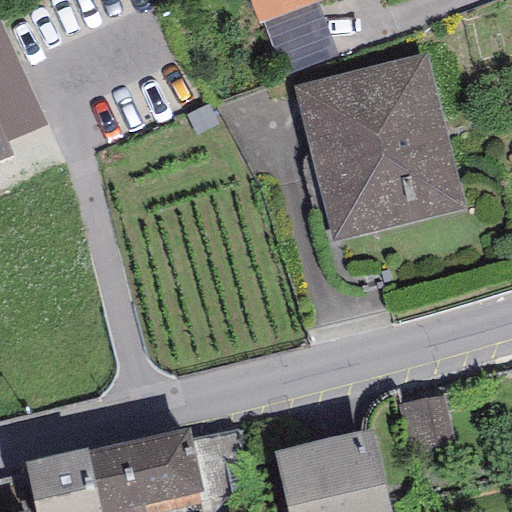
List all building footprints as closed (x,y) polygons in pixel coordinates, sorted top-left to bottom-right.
[(250,0),(259,23),(315,1),(318,0),(250,0)] [(337,58),(315,1),(259,23),(281,79),(337,58)] [(0,20),(0,127),(6,142),(45,126),(0,20)] [(425,52),(291,86),(331,242),(465,208),(425,52)] [(0,161),(12,156),(6,142),(0,127),(0,161)] [(443,394),(397,405),(408,452),(454,441),(443,394)] [(189,429),(87,451),(100,511),(163,511),(200,504),(198,494),(203,493),(189,429)] [(390,511),(371,429),(272,452),(286,511),(390,511)] [(100,511),(87,451),(87,447),(23,462),(33,511),(100,511)]
